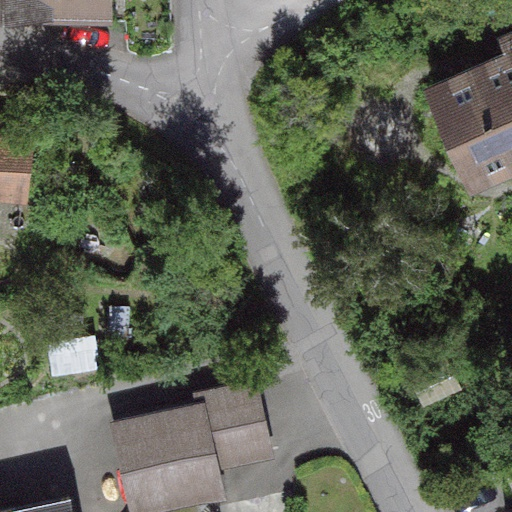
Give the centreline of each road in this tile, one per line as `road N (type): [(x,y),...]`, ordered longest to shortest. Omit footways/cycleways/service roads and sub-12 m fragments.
road 1 (residential): [(412,511),(229,144),(202,107)]
road 2 (residential): [(0,43),(202,107)]
